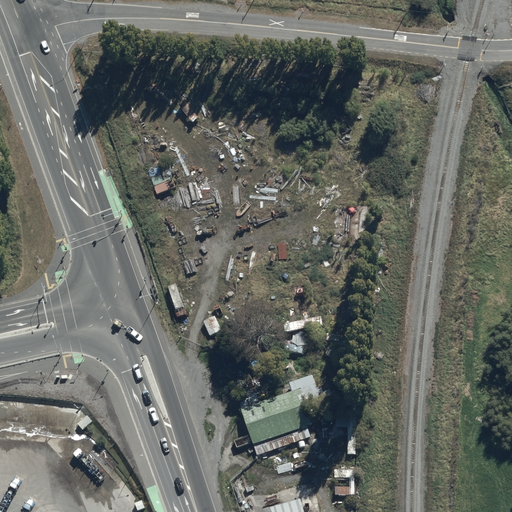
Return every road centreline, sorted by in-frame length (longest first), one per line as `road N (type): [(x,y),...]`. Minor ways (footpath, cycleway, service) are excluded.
road 1 (unclassified): [(25,30),(161,17),(511,49)]
road 2 (secondary): [(127,309),(25,30)]
road 3 (secondary): [(198,511),(127,309)]
